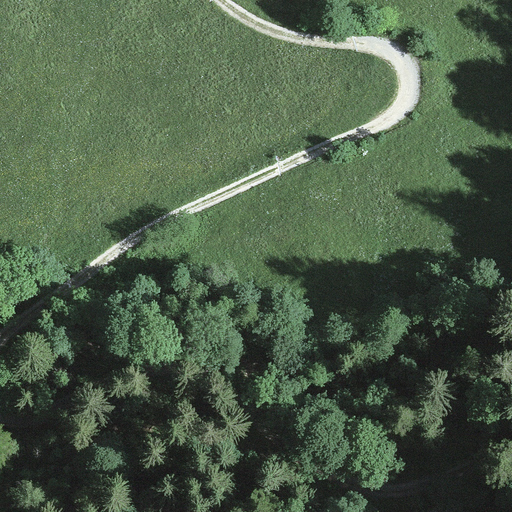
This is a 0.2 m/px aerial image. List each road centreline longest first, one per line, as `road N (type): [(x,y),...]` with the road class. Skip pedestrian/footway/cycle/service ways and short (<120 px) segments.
road 1 (track): [(218,0),(271,31),(386,51),(404,64),(411,94),(401,110),(386,125),(147,233),(0,343)]
road 2 (track): [(0,414),(18,426),(128,375),(178,368),(203,370),(224,384),(283,445),(361,491),(413,489),(511,452)]
